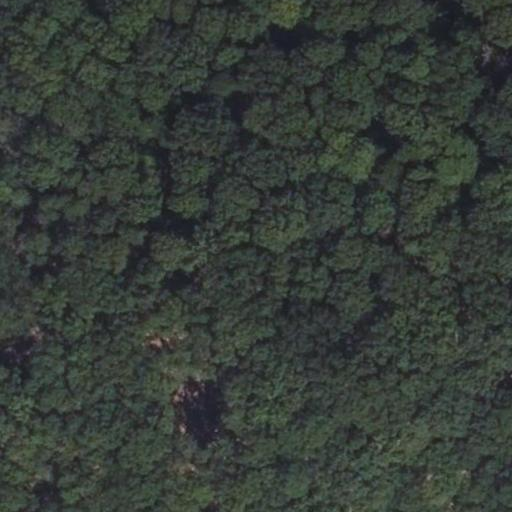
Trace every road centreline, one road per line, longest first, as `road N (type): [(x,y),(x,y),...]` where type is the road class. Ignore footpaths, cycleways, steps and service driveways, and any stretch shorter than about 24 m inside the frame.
road 1 (track): [(0,320),(101,357),(300,401),(511,311)]
road 2 (track): [(0,274),(455,0)]
road 3 (track): [(130,0),(0,222)]
